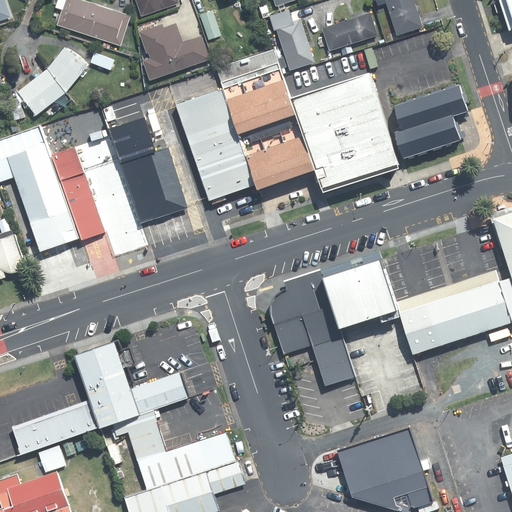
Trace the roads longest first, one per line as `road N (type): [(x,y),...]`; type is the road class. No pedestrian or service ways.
road 1 (tertiary): [(218,264),(511,175)]
road 2 (residential): [(277,453),(218,264)]
road 3 (tertiary): [(38,321),(218,264)]
road 4 (residential): [(429,410),(277,453)]
road 5 (residential): [(511,150),(463,0)]
